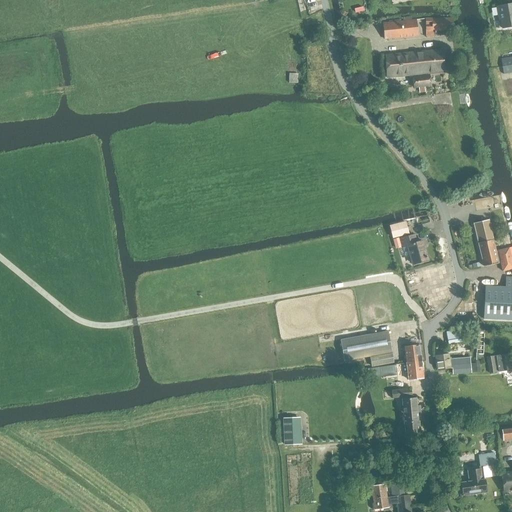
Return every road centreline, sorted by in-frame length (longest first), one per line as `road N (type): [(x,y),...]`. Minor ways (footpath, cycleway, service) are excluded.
road 1 (residential): [(444,511),(427,339),(455,299),(459,274),(436,196),(347,83),(324,0)]
road 2 (track): [(0,259),(70,317),(100,327),(384,277),(399,282),(433,327)]
